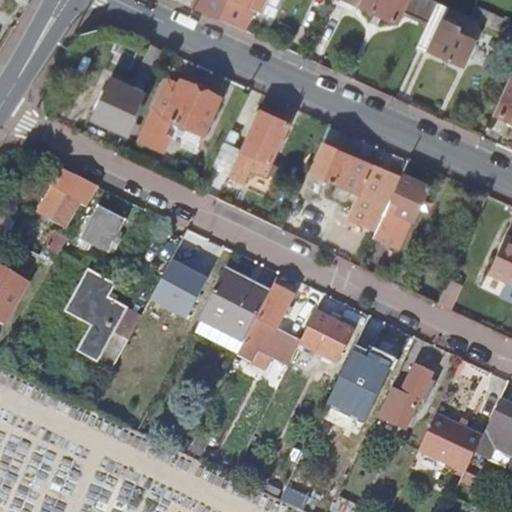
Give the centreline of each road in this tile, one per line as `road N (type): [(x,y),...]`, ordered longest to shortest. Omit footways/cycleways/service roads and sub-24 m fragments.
road 1 (residential): [(0,110),(511,356)]
road 2 (residential): [(115,0),(511,180)]
road 3 (secondary): [(0,107),(64,0)]
